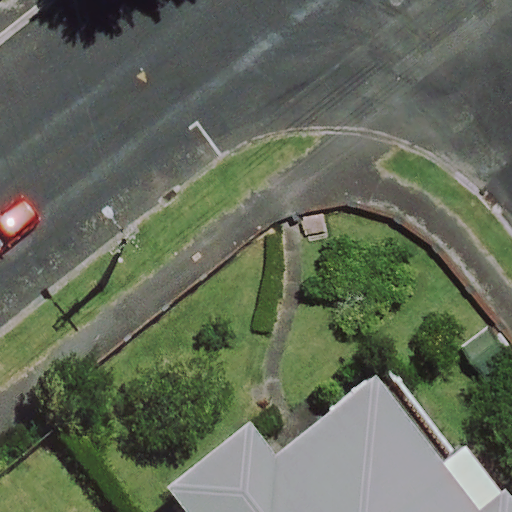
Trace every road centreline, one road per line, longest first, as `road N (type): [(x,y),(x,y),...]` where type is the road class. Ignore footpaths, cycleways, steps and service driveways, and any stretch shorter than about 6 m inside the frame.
road 1 (tertiary): [(272,0),(0,204)]
road 2 (residential): [(407,0),(511,135)]
